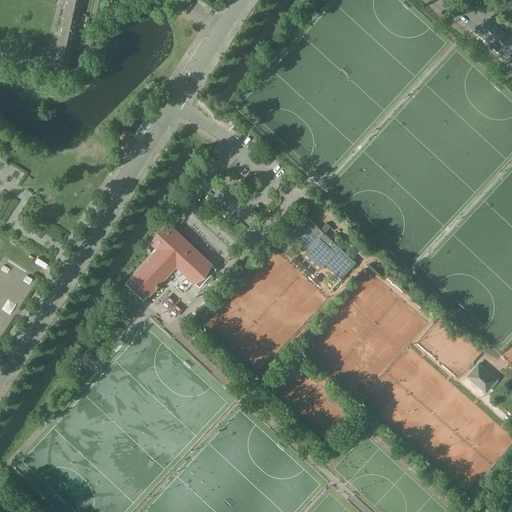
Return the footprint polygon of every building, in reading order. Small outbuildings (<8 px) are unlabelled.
[(66,5),(65,11),(80,14),(82,0),(69,0),(68,5),(66,5)] [(63,27),(76,30),(80,14),(65,11),(64,17),(65,18),(63,27)] [(58,43),(73,46),(76,30),(63,27),(62,36),(60,36),(58,43)] [(70,62),(73,46),(58,43),(57,49),(59,49),(57,59),(58,59),(57,64),(63,65),(64,61),(70,62)] [(341,279),(356,262),(309,218),(293,234),(309,249),(307,252),(323,267),(325,264),(341,279)] [(157,249),(130,278),(148,295),(175,266),(198,288),(215,270),(168,226),(151,244),(157,249)] [(48,264),(38,258),(35,262),(46,268),(48,264)] [(121,317),(113,310),(110,314),(118,320),(121,317)] [(109,315),(98,327),(106,334),(117,322),(109,315)] [(200,328),(191,338),(196,342),(204,332),(200,328)] [(94,329),(90,334),(99,342),(103,337),(94,329)] [(91,337),(86,342),(96,351),(100,346),(91,337)] [(84,344),(80,349),(90,357),(94,352),(84,344)] [(78,350),(74,355),(83,364),(88,359),(78,350)] [(73,356),(69,360),(78,369),(83,364),(73,356)] [(498,380),(478,362),(466,375),(486,393),(498,380)]
